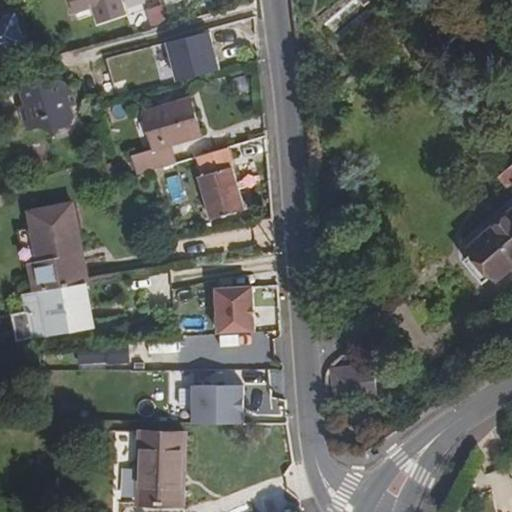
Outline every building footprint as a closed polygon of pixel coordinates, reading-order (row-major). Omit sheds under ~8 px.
[(71,0),(75,13),(92,8),(99,24),(127,14),(122,0),(71,0)] [(373,0),(372,0),(342,0),(322,17),(334,33),(373,0)] [(151,11),(157,29),(170,25),(165,8),(151,11)] [(0,55),(31,45),(19,10),(0,17),(0,55)] [(178,81),(220,70),(210,32),(168,43),(178,81)] [(71,89),(53,77),(24,86),(21,93),(25,106),(19,107),(27,132),(41,129),(52,134),(70,129),(76,119),(72,108),(76,106),(71,89)] [(136,155),(141,173),(152,169),(175,162),(171,143),(201,134),(190,98),(146,112),(156,148),(136,155)] [(268,157),(266,135),(243,141),(249,162),(268,157)] [(511,166),(499,178),(511,193),(511,166)] [(213,219),(244,209),(232,167),(200,176),(213,219)] [(511,212),(511,199),(464,240),(471,247),(511,212)] [(37,291),(83,284),(89,283),(74,205),(32,213),(41,263),(33,265),(37,291)] [(511,268),(511,212),(471,247),(475,252),(466,260),(485,284),(495,275),(499,280),(511,268)] [(37,291),(27,294),(34,336),(91,327),(83,284),(37,291)] [(220,335),(256,332),(253,287),(217,290),(220,335)] [(153,340),(154,352),(179,351),(179,339),(153,340)] [(109,363),(133,362),(132,342),(108,343),(109,363)] [(80,353),(81,367),(106,365),(105,351),(80,353)] [(335,369),(338,401),(381,398),(378,366),(335,369)] [(197,423),(247,423),(246,385),(197,386),(197,423)] [(185,507),(189,431),(139,431),(136,504),(185,507)]
